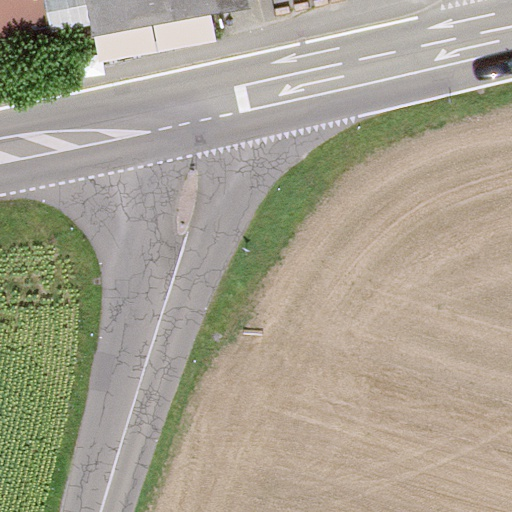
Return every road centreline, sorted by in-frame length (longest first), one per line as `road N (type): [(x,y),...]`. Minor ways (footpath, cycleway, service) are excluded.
road 1 (tertiary): [(102,511),(193,196),(190,108)]
road 2 (secondary): [(190,108),(511,34)]
road 3 (secondary): [(0,150),(190,108)]
